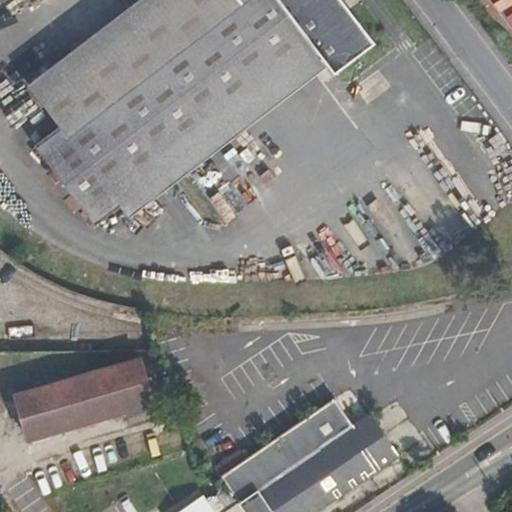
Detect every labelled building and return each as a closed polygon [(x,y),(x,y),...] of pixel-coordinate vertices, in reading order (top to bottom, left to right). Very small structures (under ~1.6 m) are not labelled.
[(312,45),(329,67),(335,75),(375,44),(341,0),(161,0),(36,96),(41,104),(28,114),(46,135),(34,146),(95,226),(120,206),(112,196),(312,45)] [(129,219),(329,67),(312,45),(112,196),(120,206),(129,219)] [(140,357),(14,395),(28,441),(154,404),(140,357)] [(241,502),(239,503),(244,511),(318,511),(400,456),(370,413),(354,424),(335,397),(222,475),(241,502)] [(244,511),(239,503),(238,503),(237,502),(221,511),(244,511)]
